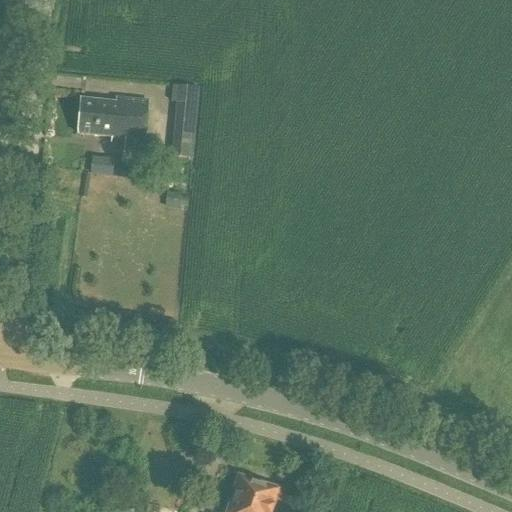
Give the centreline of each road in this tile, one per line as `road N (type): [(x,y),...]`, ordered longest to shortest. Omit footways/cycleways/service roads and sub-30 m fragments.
road 1 (secondary): [(511,493),(268,400),(4,357)]
road 2 (unclassified): [(4,357),(38,0)]
